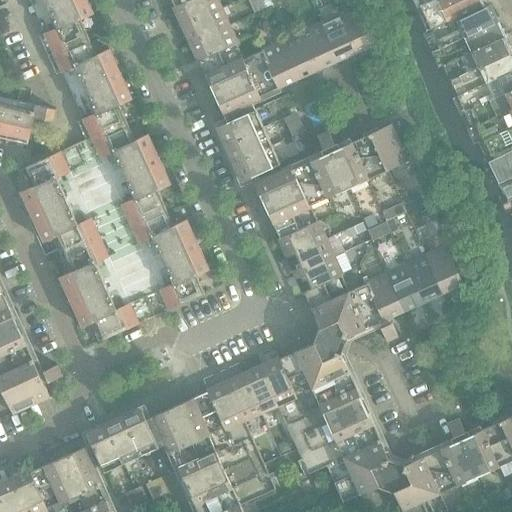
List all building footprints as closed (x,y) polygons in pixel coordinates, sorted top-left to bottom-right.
[(93,13),(87,0),(29,0),(53,52),(88,36),(80,19),(93,13)] [(220,7),(216,0),(187,0),(175,6),(183,24),(220,7)] [(431,30),(482,5),(480,0),(432,0),(419,6),(431,30)] [(378,43),(361,6),(341,14),(358,52),(378,43)] [(441,47),(497,21),(490,6),(457,21),(460,28),(438,40),(441,47)] [(228,25),(220,7),(183,24),(191,41),(228,25)] [(358,52),(341,14),(321,24),(338,61),(358,52)] [(471,52),(504,36),(497,21),(441,47),(445,55),(468,45),(471,52)] [(338,61),(321,24),(301,32),(318,70),(338,61)] [(236,43),(228,25),(191,41),(199,59),(236,43)] [(318,70),(301,32),(282,41),(299,79),(318,70)] [(132,98),(124,81),(109,48),(96,54),(88,36),(53,52),(91,137),(126,121),(119,104),(132,98)] [(467,72),(511,52),(504,36),(471,52),(471,53),(460,58),(467,72)] [(299,79),(282,41),(262,50),(279,87),(280,87),(299,79)] [(262,100),(243,59),(236,43),(199,59),(225,117),(212,123),(214,128),(256,109),(253,104),(262,100)] [(279,87),(262,50),(243,59),(262,100),(282,91),(280,87),(279,87)] [(485,82),(486,82),(511,69),(511,52),(467,72),(459,76),(459,77),(451,81),(458,96),(467,92),(463,84),(482,75),(485,82)] [(490,99),(511,88),(511,69),(486,82),(492,94),(488,96),(490,99)] [(500,114),(511,108),(511,88),(490,99),(497,115),(500,114)] [(0,137),(6,139),(15,100),(0,96),(0,137)] [(27,144),(34,117),(34,110),(35,104),(15,100),(6,139),(27,144)] [(508,130),(511,128),(511,108),(500,114),(508,130)] [(280,163),(272,145),(256,109),(214,128),(241,187),(254,181),(259,178),(257,174),(280,163)] [(297,113),(283,118),(292,136),(305,130),(297,113)] [(171,184),(163,168),(148,133),(135,139),(126,121),(91,137),(101,157),(114,151),(135,198),(122,204),(131,224),(166,208),(157,190),(171,184)] [(408,161),(391,124),(370,133),(387,170),(408,161)] [(498,133),(495,126),(482,132),(485,139),(498,133)] [(367,178),(350,142),(352,142),(350,137),(335,144),(329,131),(318,136),(324,149),(259,178),(254,181),(280,238),(316,221),(309,205),(367,178)] [(370,133),(352,142),(350,142),(367,178),(387,170),(370,133)] [(101,157),(91,137),(61,150),(69,169),(56,175),(79,225),(92,218),(100,235),(109,254),(95,260),(117,310),(132,304),(140,323),(169,309),(160,289),(173,283),(152,236),(139,242),(131,224),(122,204),(135,198),(114,151),(101,157)] [(69,169),(61,150),(26,166),(34,185),(21,191),(44,241),(57,235),(64,251),(100,235),(92,218),(79,225),(56,175),(69,169)] [(511,151),(489,163),(499,184),(511,177),(511,151)] [(209,269),(201,251),(186,219),(173,225),(166,208),(131,224),(139,242),(152,236),(173,283),(160,289),(169,309),(204,293),(196,275),(209,269)] [(324,239),(316,221),(280,238),(288,256),(324,239)] [(117,310),(95,260),(109,254),(100,235),(64,251),(73,270),(59,276),(83,326),(95,320),(104,339),(140,323),(132,304),(117,310)] [(332,257),(324,239),(288,256),(296,273),(332,257)] [(464,284),(447,247),(427,255),(444,293),(464,284)] [(444,293),(427,255),(407,264),(424,302),(444,293)] [(340,274),(332,257),(296,273),(304,290),(340,274)] [(424,302),(407,264),(388,273),(405,310),(424,302)] [(405,310),(388,273),(368,282),(394,338),(398,336),(390,317),(405,310)] [(440,493),(511,460),(511,415),(482,429),(480,425),(465,432),(459,417),(447,422),(454,437),(405,459),(399,456),(392,454),(346,353),(350,344),(352,340),(367,333),(348,291),(340,274),(304,290),(312,309),(320,326),(319,327),(317,332),(314,342),(313,343),(296,351),(319,403),(351,474),(334,482),(343,501),(378,486),(388,489),(394,492),(395,492),(403,511),(443,511),(448,510),(440,493)] [(394,338),(368,282),(348,291),(367,333),(381,327),(388,341),(394,338)] [(43,371),(30,340),(6,288),(0,290),(0,384),(13,413),(50,396),(44,384),(63,375),(59,364),(43,371)] [(351,474),(319,403),(296,351),(280,358),(296,395),(277,404),(309,474),(326,466),(334,482),(351,474)] [(296,395),(280,358),(260,367),(277,404),(296,395)] [(277,404),(260,367),(243,375),(260,411),(277,404)] [(260,411),(243,375),(227,382),(243,419),(260,411)] [(243,419),(227,382),(208,391),(224,427),(243,419)] [(275,489),(243,419),(224,427),(208,391),(192,398),(241,505),(275,489)] [(243,511),(241,505),(192,398),(151,417),(193,511),(243,511)] [(159,447),(146,419),(151,417),(145,404),(81,432),(87,445),(92,444),(104,472),(159,447)] [(117,511),(87,445),(83,448),(46,464),(55,484),(67,511),(117,511)] [(67,511),(55,484),(46,464),(30,471),(39,491),(47,509),(41,511),(67,511)] [(41,511),(47,509),(39,491),(30,471),(12,480),(26,511),(41,511)] [(168,492),(161,477),(154,480),(161,496),(168,492)] [(326,486),(323,478),(314,481),(317,490),(326,486)] [(26,511),(12,480),(0,485),(0,500),(5,511),(26,511)] [(161,496),(154,480),(146,484),(153,500),(161,496)] [(145,494),(141,486),(125,493),(129,501),(145,494)] [(511,496),(511,493),(509,487),(500,491),(505,500),(511,496)] [(338,503),(333,492),(320,498),(325,509),(338,503)] [(148,502),(145,494),(129,501),(133,509),(148,502)]
